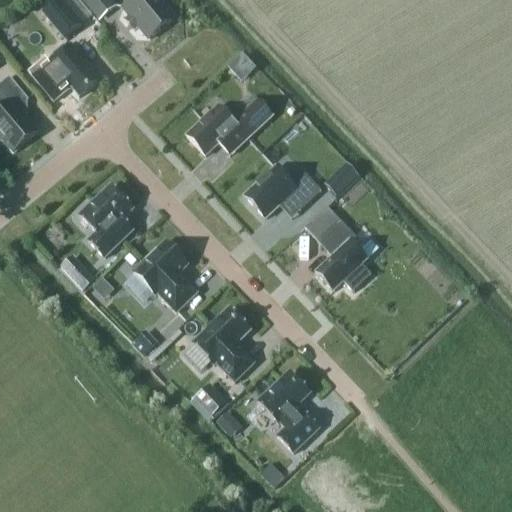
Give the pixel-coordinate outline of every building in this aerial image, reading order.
[(117,9),(109,0),(76,0),(97,25),(117,9)] [(135,0),(124,10),(130,18),(149,41),(173,22),(155,0),(135,0)] [(43,16),(65,42),(81,28),(60,2),(43,16)] [(81,65),(83,63),(70,48),(47,67),(67,90),(69,88),(79,100),(98,85),(81,65)] [(239,83),(250,72),(239,61),(228,72),(239,83)] [(0,112),(0,113),(0,112),(0,139),(13,155),(37,135),(17,111),(28,102),(9,79),(0,86),(0,112)] [(186,139),(205,160),(236,130),(248,142),(272,119),(253,99),(229,121),(218,109),(186,139)] [(275,170),(244,200),(265,222),(279,209),(286,202),(299,215),(321,194),(301,173),(288,184),(275,170)] [(324,189),(336,202),(347,192),(335,179),(324,189)] [(88,244),(104,261),(133,234),(122,223),(133,212),(110,189),(79,219),(96,236),(88,244)] [(332,260),(316,275),(334,294),(343,284),(353,294),(371,277),(362,267),(367,261),(351,244),(355,240),(339,223),(317,244),(332,260)] [(184,284),(183,284),(177,278),(187,268),(179,260),(179,256),(178,252),(175,249),(171,247),(167,248),(165,245),(133,276),(155,299),(157,297),(176,317),(197,296),(185,284),(184,284)] [(87,275),(74,286),(83,295),(95,283),(87,275)] [(104,304),(115,292),(103,281),(92,293),(104,304)] [(254,366),(236,347),(250,334),(228,312),(192,346),(214,369),(216,367),(234,386),(254,366)] [(143,359),(156,347),(145,335),(132,348),(143,359)] [(257,405),(278,427),(310,396),(289,375),(257,405)] [(193,402),(211,420),(226,404),(209,386),(193,402)] [(303,414),(277,439),(293,457),(319,432),(303,414)] [(230,441),(242,430),(227,415),(215,426),(230,441)] [(260,475),(273,490),(284,480),(271,465),(260,475)]
